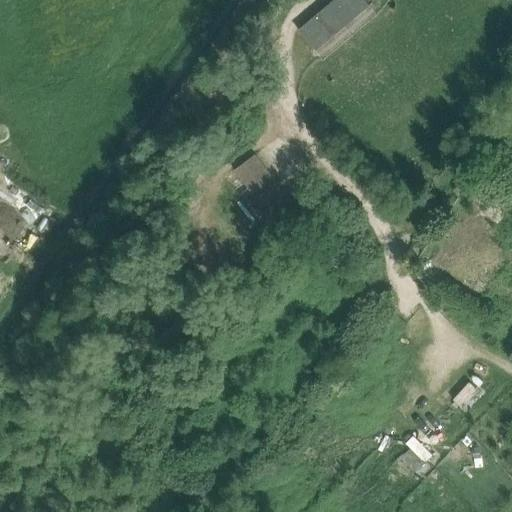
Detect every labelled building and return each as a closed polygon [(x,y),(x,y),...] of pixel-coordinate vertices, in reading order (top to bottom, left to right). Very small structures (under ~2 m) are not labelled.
[(333,0),(298,29),(315,49),(369,4),(365,0),(333,0)] [(255,154),(234,169),(274,221),(294,206),(255,154)] [(511,231),(511,194),(475,171),(458,198),(511,232),(511,231)] [(464,280),(458,290),(479,304),(495,277),(484,270),(475,286),(464,280)] [(376,387),(392,401),(405,386),(388,373),(376,387)] [(405,386),(392,401),(392,402),(407,414),(420,399),(405,386)] [(424,460),(431,452),(411,434),(403,442),(424,460)]
